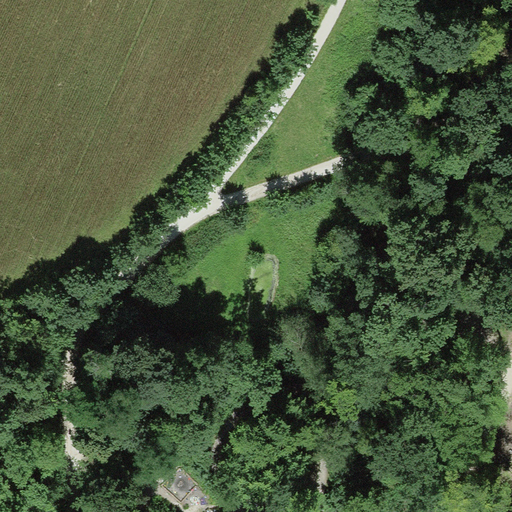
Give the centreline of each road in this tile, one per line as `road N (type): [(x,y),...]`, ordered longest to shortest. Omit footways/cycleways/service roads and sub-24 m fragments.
road 1 (track): [(64,511),(70,332),(194,210),(282,97),(337,0)]
road 2 (track): [(445,133),(194,210)]
road 3 (track): [(448,511),(511,367)]
